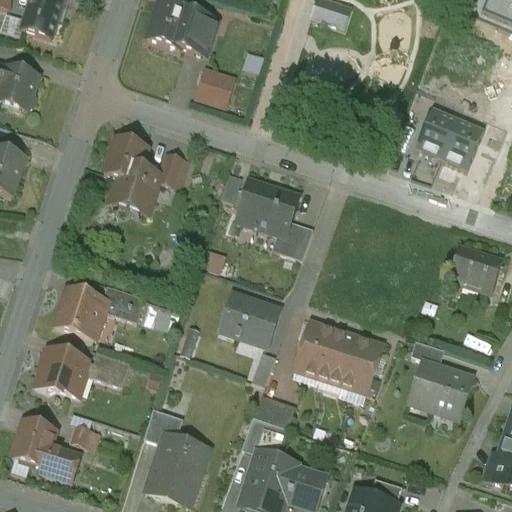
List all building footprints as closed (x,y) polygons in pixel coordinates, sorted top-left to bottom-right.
[(8,0),(0,0),(0,14),(8,14),(8,0)] [(64,0),(62,0),(32,0),(21,35),(50,44),(64,0)] [(193,17),(161,7),(149,47),(181,57),(189,32),(193,17)] [(201,36),(189,32),(181,57),(194,61),(201,36)] [(214,40),(201,36),(194,61),(207,65),(214,40)] [(193,103),(225,114),(237,82),(205,71),(193,103)] [(38,83),(6,72),(5,74),(0,72),(0,108),(27,117),(27,115),(30,116),(35,101),(32,100),(38,83)] [(462,102),(432,92),(427,108),(457,117),(462,102)] [(477,143),(430,128),(419,160),(446,169),(445,173),(465,180),(477,143)] [(149,154),(117,144),(106,180),(121,185),(138,190),(141,180),(150,183),(152,173),(144,171),(149,154)] [(24,162),(0,154),(0,199),(11,203),(24,162)] [(185,165),(167,160),(158,189),(176,195),(185,165)] [(138,190),(121,185),(118,195),(118,197),(118,199),(118,201),(119,204),(121,206),(123,208),(132,211),(135,203),(152,209),(156,195),(138,190)] [(276,197),(248,188),(235,228),(284,244),(285,244),(290,229),(298,203),(277,196),(276,197)] [(312,236),(290,229),(285,244),(284,244),(278,260),(301,267),(312,236)] [(503,270),(461,255),(449,288),(491,303),(503,270)] [(107,308),(66,294),(53,332),(95,345),(103,318),(107,308)] [(143,305),(111,294),(107,308),(139,318),(143,305)] [(278,315),(231,300),(219,338),(265,353),(278,315)] [(139,318),(107,308),(103,318),(135,329),(139,318)] [(380,352),(310,330),(310,329),(308,328),(292,377),(295,378),(296,374),(366,396),(364,400),(367,401),(382,352),(380,351),(380,352)] [(445,358),(416,348),(411,364),(423,368),(422,372),(439,377),(445,358)] [(87,368),(47,355),(42,372),(41,372),(33,394),(45,397),(46,400),(55,396),(70,401),(75,385),(80,387),(82,381),(87,368)] [(129,369),(96,358),(92,370),(87,368),(82,381),(121,394),(129,369)] [(274,364),(261,359),(250,388),(264,393),(274,364)] [(439,377),(422,372),(410,408),(434,415),(433,419),(460,428),(474,385),(454,378),(453,382),(439,377)] [(295,413),(260,402),(252,424),(287,436),(295,413)] [(182,426),(152,416),(143,445),(161,451),(165,441),(175,445),(182,426)] [(511,422),(505,443),(504,443),(498,462),(497,463),(511,467),(511,422)] [(287,436),(252,424),(240,457),(254,461),(255,458),(277,466),(287,436)] [(55,438),(22,427),(11,463),(42,474),(43,474),(50,453),(55,438)] [(99,439),(75,432),(70,449),(93,456),(99,439)] [(175,445),(165,441),(161,451),(145,499),(183,511),(187,511),(206,455),(175,445)] [(78,462),(50,453),(43,474),(42,474),(40,479),(70,488),(78,462)] [(277,466),(255,458),(254,461),(238,511),(241,511),(283,511),(288,499),(315,508),(323,483),(296,474),(296,472),(277,466)] [(511,467),(497,463),(498,462),(492,460),(483,485),(511,494),(511,467)] [(401,493),(375,485),(371,499),(397,507),(401,493)] [(371,499),(357,495),(351,511),(400,511),(401,509),(397,507),(371,499)]
